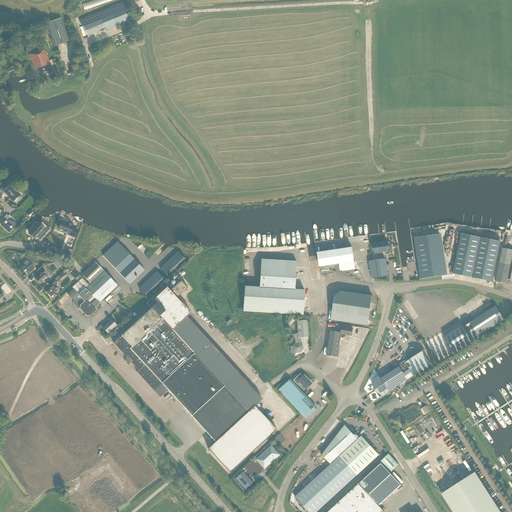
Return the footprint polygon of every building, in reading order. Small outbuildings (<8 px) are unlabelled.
[(86,35),(105,28),(106,30),(129,21),(125,10),(83,27),(86,35)] [(54,46),(69,41),(60,18),(45,23),(54,46)] [(36,70),(38,76),(43,74),(43,75),(46,74),(51,72),(49,65),(50,65),(45,50),(39,52),(39,51),(29,54),(35,70),(36,70)] [(5,189),(3,191),(8,196),(8,197),(13,202),(17,198),(19,200),(21,200),(22,199),(22,197),(19,195),(20,195),(9,185),(5,189)] [(9,222),(7,220),(9,217),(6,215),(2,219),(5,221),(1,225),(9,233),(14,227),(15,225),(15,224),(13,222),(12,222),(11,222),(10,221),(9,222)] [(69,236),(74,238),(77,230),(73,228),(74,226),(62,221),(58,229),(70,234),(69,236)] [(30,231),(29,233),(33,237),(35,235),(37,237),(40,239),(40,240),(50,229),(49,229),(42,222),(39,225),(36,228),(35,226),(33,225),(29,230),(30,231)] [(88,247),(101,249),(103,233),(91,231),(88,247)] [(500,242),(461,234),(453,274),(492,282),(500,242)] [(438,235),(414,238),(420,279),(444,275),(438,235)] [(117,242),(110,249),(112,251),(119,244),(117,242)] [(390,242),(374,244),(375,253),(387,251),(388,254),(393,254),(391,242),(390,242)] [(119,244),(112,251),(115,254),(122,247),(119,244)] [(307,246),(300,248),(302,260),(309,259),(307,246)] [(122,247),(115,254),(117,256),(124,249),(122,247)] [(317,253),(319,267),(339,264),(340,271),(343,272),(355,270),(352,248),(317,253)] [(510,278),(508,278),(509,272),(511,256),(511,250),(502,248),(496,281),(496,282),(507,284),(508,279),(510,280),(510,281),(511,280),(511,271),(511,278),(510,278)] [(110,249),(102,256),(105,258),(112,251),(110,249)] [(124,249),(117,256),(119,259),(127,252),(124,249)] [(112,251),(105,258),(107,261),(115,254),(112,251)] [(177,251),(175,254),(182,261),(184,259),(177,251)] [(127,252),(119,259),(122,261),(129,254),(127,252)] [(31,264),(30,262),(33,260),(32,260),(35,258),(35,257),(37,255),(29,254),(25,257),(28,261),(21,267),(24,270),(31,264)] [(115,254),(107,261),(110,263),(117,256),(115,254)] [(129,254),(122,261),(124,264),(132,257),(129,254)] [(175,254),(172,256),(179,264),(182,261),(175,254)] [(117,256),(110,263),(112,266),(119,259),(117,256)] [(172,256),(170,259),(177,266),(179,264),(172,256)] [(132,257),(124,264),(127,266),(134,259),(132,257)] [(119,259),(112,266),(114,268),(122,261),(119,259)] [(134,259),(127,266),(129,269),(136,262),(134,259)] [(170,259),(167,261),(174,268),(177,266),(170,259)] [(294,290),(296,262),(261,259),(259,287),(244,287),(243,312),(303,315),(304,290),(294,290)] [(388,275),(385,260),(385,259),(369,262),(372,278),(388,275)] [(31,264),(24,270),(28,275),(35,268),(32,265),(35,262),(33,260),(30,262),(31,264)] [(122,261),(114,268),(117,271),(124,264),(122,261)] [(167,261),(165,263),(172,271),(174,268),(167,261)] [(117,286),(95,262),(82,275),(90,283),(89,285),(82,278),(71,288),(73,290),(68,295),(72,300),(72,299),(73,300),(73,303),(73,302),(76,306),(80,306),(79,309),(86,316),(90,317),(97,310),(96,309),(99,306),(97,304),(117,286)] [(136,262),(129,269),(131,271),(139,264),(136,262)] [(165,263),(162,266),(169,273),(172,271),(165,263)] [(38,272),(44,267),(41,264),(35,269),(38,272)] [(124,264),(117,271),(119,273),(127,266),(124,264)] [(139,264),(131,271),(134,274),(141,267),(139,264)] [(127,266),(119,273),(122,276),(129,269),(127,266)] [(162,266),(159,268),(166,276),(169,273),(162,266)] [(141,267),(134,274),(136,277),(144,270),(141,267)] [(75,279),(80,275),(73,269),(69,273),(75,279)] [(129,269),(122,276),(124,278),(131,271),(129,269)] [(40,284),(47,278),(44,274),(45,273),(42,270),(38,274),(40,275),(36,279),(40,284)] [(131,271),(124,278),(126,281),(134,274),(131,271)] [(156,272),(154,274),(161,281),(163,279),(156,272)] [(134,274),(126,281),(129,284),(136,277),(134,274)] [(154,274),(151,276),(158,284),(161,281),(154,274)] [(151,276),(148,279),(155,286),(158,284),(151,276)] [(148,279),(146,281),(153,289),(155,286),(148,279)] [(119,337),(113,343),(128,359),(127,360),(128,362),(129,361),(138,371),(137,372),(154,391),(160,398),(168,390),(184,407),(191,416),(215,442),(208,449),(230,473),(276,430),(255,406),(263,399),(187,317),(191,314),(176,298),(185,290),(187,288),(180,280),(178,282),(169,290),(167,287),(164,289),(153,299),(157,303),(121,336),(122,336),(120,338),(119,337)] [(54,289),(53,287),(57,284),(55,281),(51,285),(52,286),(49,289),(46,292),(48,294),(48,295),(49,297),(50,297),(51,297),(55,293),(56,294),(57,294),(59,292),(59,290),(57,288),(55,288),(54,289)] [(146,281),(143,284),(150,291),(153,289),(146,281)] [(143,284),(141,286),(148,293),(150,291),(143,284)] [(141,286),(138,289),(140,291),(143,294),(145,296),(148,293),(141,286)] [(372,296),(341,291),(335,297),(331,320),(368,326),(372,296)] [(494,307),(493,305),(489,303),(484,306),(487,311),(462,327),(461,326),(444,337),(455,354),(480,338),(479,336),(504,320),(495,306),(494,307)] [(121,314),(125,319),(129,315),(125,311),(121,314)] [(289,327),(295,320),(290,316),(284,322),(289,327)] [(108,334),(117,325),(111,320),(102,328),(108,334)] [(306,320),(296,321),(297,334),(298,338),(300,338),(308,337),(306,320)] [(341,333),(340,338),(344,338),(346,337),(346,335),(352,336),(353,329),(342,327),(341,333)] [(341,333),(330,331),(327,355),(338,357),(340,338),(341,333)] [(296,334),(293,335),(295,339),(295,343),(292,346),(290,347),(291,352),(294,355),(296,353),(300,353),(303,350),(302,345),(299,343),(300,343),(300,338),(298,338),(297,334),(296,334)] [(407,359),(404,362),(413,376),(419,372),(426,367),(431,364),(422,352),(408,361),(407,359)] [(380,378),(373,382),(376,387),(381,395),(388,391),(388,392),(389,392),(391,396),(396,392),(399,391),(396,387),(407,380),(413,376),(404,362),(396,367),(397,368),(380,379),(380,378)] [(298,376),(293,380),(297,385),(299,383),(305,389),(311,383),(303,375),(302,376),(300,374),(298,376)] [(282,386),(278,390),(285,397),(305,419),(316,409),(296,387),(289,380),(287,381),(282,386)] [(358,439),(344,425),(322,455),(331,465),(295,497),(308,511),(316,511),(356,475),(379,455),(361,436),(358,439)] [(264,469),(273,460),(279,455),(271,446),(256,460),(264,469)] [(388,454),(380,461),(391,472),(399,465),(388,454)] [(401,486),(398,482),(381,464),(359,484),(358,483),(359,484),(328,511),(381,511),(383,511),(384,511),(379,506),(401,486)] [(452,511),(500,511),(475,472),(441,494),(452,511)] [(240,473),(234,479),(244,490),(250,484),(240,473)] [(67,498),(77,492),(73,486),(64,493),(67,498)] [(419,504),(423,502),(417,490),(412,492),(419,504)]
